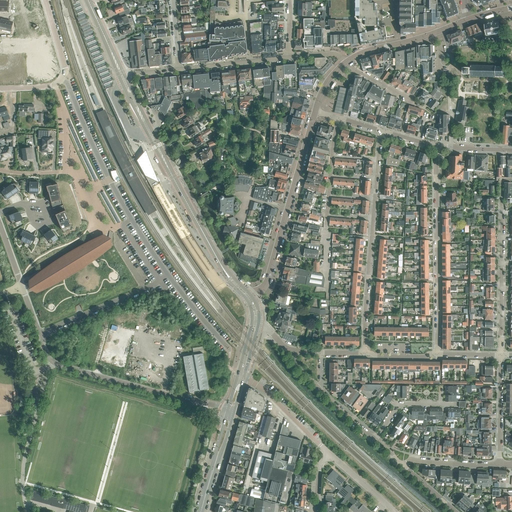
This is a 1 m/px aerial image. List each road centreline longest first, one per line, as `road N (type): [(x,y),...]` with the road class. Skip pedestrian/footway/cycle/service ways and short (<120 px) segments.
road 1 (secondary): [(249,298),(218,261),(123,78)]
road 2 (residential): [(380,131),(363,355)]
road 3 (unclassified): [(167,274),(61,80)]
road 4 (residential): [(437,355),(435,145)]
road 5 (unclassified): [(230,413),(54,363),(42,341)]
road 6 (residential): [(249,298),(265,282),(314,112)]
road 7 (residential): [(325,295),(340,119)]
road 8 (residential): [(55,84),(64,109),(65,172),(0,169)]
road 9 (unclassified): [(167,274),(47,330),(42,341)]
road 10 (residential): [(501,355),(501,211)]
road 11 (residential): [(345,62),(466,18)]
road 12 (unclassified): [(42,341),(0,224)]
